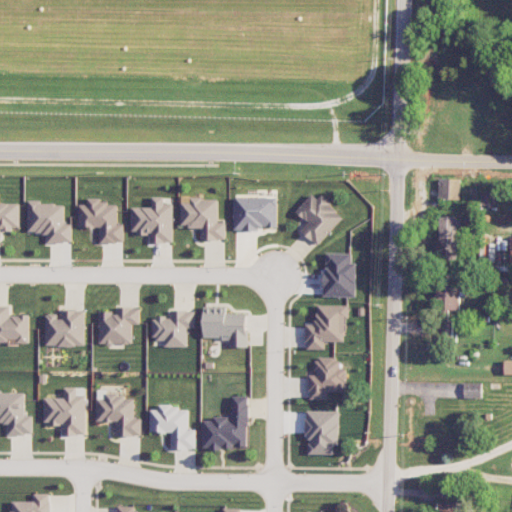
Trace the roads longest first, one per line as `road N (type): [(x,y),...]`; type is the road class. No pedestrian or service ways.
road 1 (tertiary): [(398,158),(0,148)]
road 2 (residential): [(0,466),(388,483)]
road 3 (tertiary): [(398,158),(387,511)]
road 4 (residential): [(276,276),(0,274)]
road 5 (residential): [(273,511),(276,276)]
road 6 (residential): [(403,0),(398,158)]
